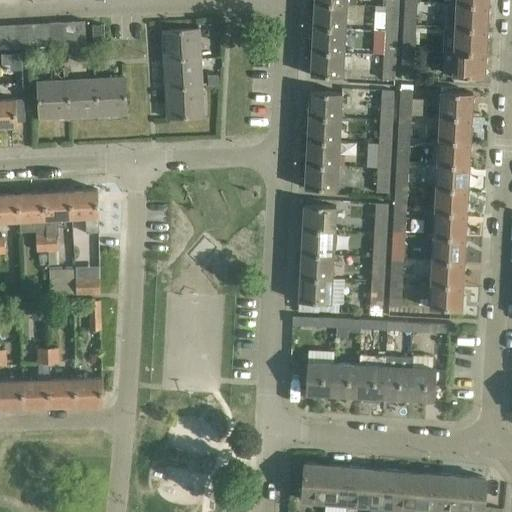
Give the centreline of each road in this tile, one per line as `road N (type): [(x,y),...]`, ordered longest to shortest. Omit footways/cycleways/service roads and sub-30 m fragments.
road 1 (residential): [(488,448),(511,32)]
road 2 (residential): [(289,2),(0,15)]
road 3 (unclassified): [(271,428),(281,155)]
road 4 (residential): [(122,418),(141,163)]
road 5 (residential): [(488,448),(271,428)]
road 6 (unclassified): [(281,155),(289,2)]
road 7 (residential): [(0,170),(141,163)]
road 8 (residential): [(141,163),(281,155)]
road 9 (residential): [(0,422),(122,418)]
